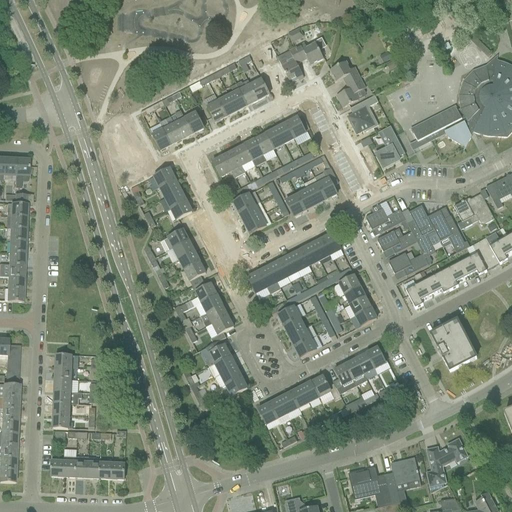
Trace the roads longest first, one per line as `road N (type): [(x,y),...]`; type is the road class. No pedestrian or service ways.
road 1 (tertiary): [(192,496),(74,103)]
road 2 (tertiary): [(57,109),(175,500)]
road 3 (residential): [(37,325),(45,158),(33,148),(0,146)]
road 4 (residential): [(30,511),(37,325)]
road 5 (residential): [(211,212),(190,157),(284,105)]
road 6 (residential): [(284,105),(310,93),(321,98),(372,200)]
road 7 (residential): [(372,200),(409,183),(459,182),(511,158)]
road 8 (residential): [(324,458),(192,496)]
road 9 (residential): [(396,328),(511,272)]
road 10 (residential): [(443,418),(324,458)]
road 11 (residential): [(396,328),(343,215)]
road 12 (tertiary): [(6,0),(57,109)]
